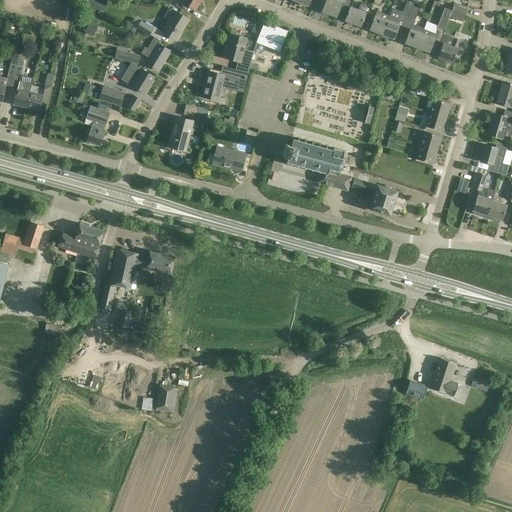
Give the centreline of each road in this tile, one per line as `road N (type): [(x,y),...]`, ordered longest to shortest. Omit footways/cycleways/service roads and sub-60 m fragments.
road 1 (unclassified): [(232,511),(295,368),(406,315),(415,286)]
road 2 (residential): [(429,244),(179,181)]
road 3 (residential): [(474,88),(242,0)]
road 4 (residential): [(128,168),(227,0)]
road 5 (unclassified): [(429,244),(474,88)]
road 6 (secondary): [(344,259),(196,217)]
road 7 (residential): [(128,168),(0,135)]
road 8 (secondary): [(122,190),(0,156)]
road 9 (secondary): [(0,167),(118,203)]
